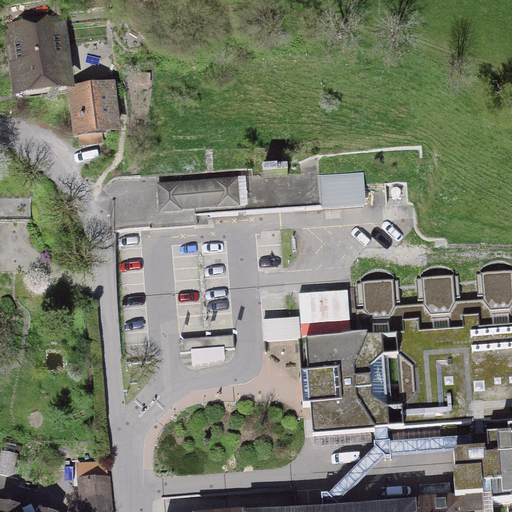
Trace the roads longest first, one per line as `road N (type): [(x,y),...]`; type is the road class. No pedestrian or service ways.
road 1 (residential): [(0,125),(46,149),(73,175),(101,223),(133,511)]
road 2 (unknown): [(168,391),(234,367),(248,333),(233,236),(170,241),(160,268)]
road 3 (unknown): [(132,501),(418,458)]
road 4 (unknown): [(160,268),(168,391)]
